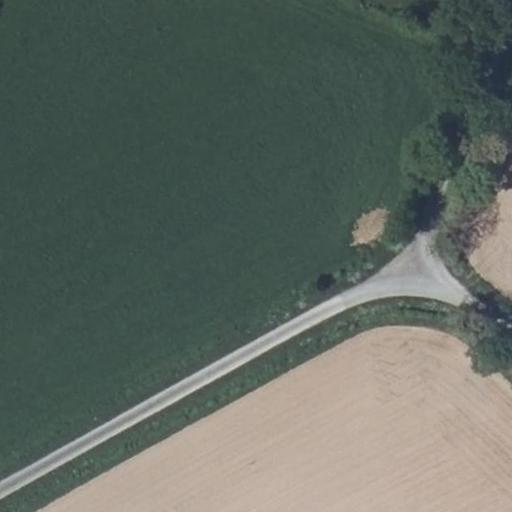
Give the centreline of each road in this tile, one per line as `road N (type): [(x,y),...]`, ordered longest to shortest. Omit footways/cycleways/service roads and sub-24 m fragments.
road 1 (track): [(511,335),(461,292),(404,281),(0,496)]
road 2 (track): [(423,284),(423,237),(511,15)]
